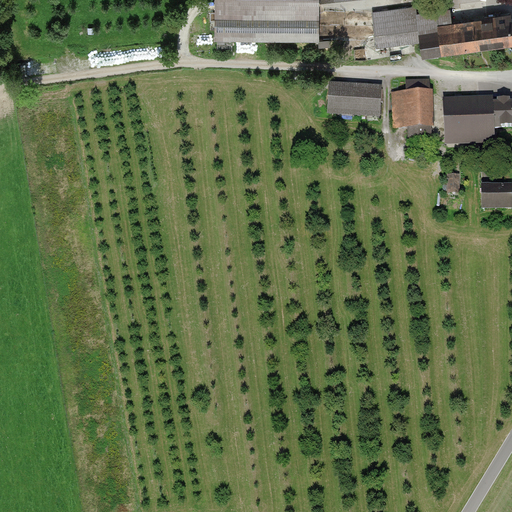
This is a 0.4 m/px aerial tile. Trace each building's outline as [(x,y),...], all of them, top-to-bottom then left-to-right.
[(214,0),(215,40),(318,40),(317,0),(214,0)] [(425,57),(511,46),(511,14),(452,22),(451,8),(418,11),(417,6),(374,11),(378,48),(424,42),(425,57)] [(406,94),(394,94),(395,129),(408,129),(409,141),(432,140),(430,82),(406,83),(406,94)] [(382,88),(332,85),(330,116),(380,120),(382,88)] [(492,100),(444,101),(446,148),(494,146),(493,129),(511,128),(511,103),(493,105),(492,100)] [(449,179),(449,192),(458,192),(458,179),(449,179)] [(511,185),(481,185),(481,210),(511,210),(511,185)]
